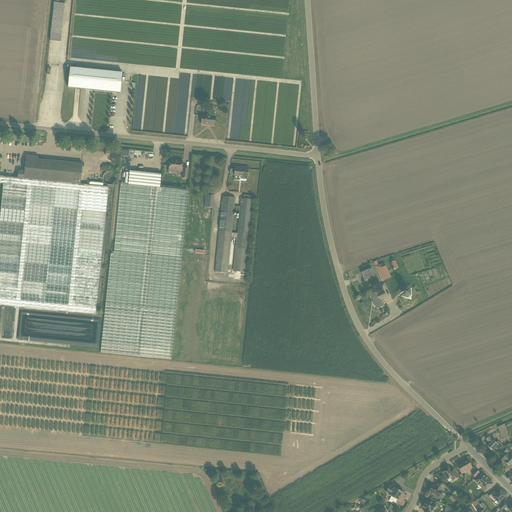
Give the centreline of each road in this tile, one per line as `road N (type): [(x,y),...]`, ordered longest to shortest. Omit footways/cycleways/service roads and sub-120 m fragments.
road 1 (unclassified): [(467,446),(362,334),(339,277),(316,156)]
road 2 (unclassified): [(316,156),(0,124)]
road 3 (track): [(316,156),(511,101)]
road 4 (unclassified): [(316,156),(307,0)]
